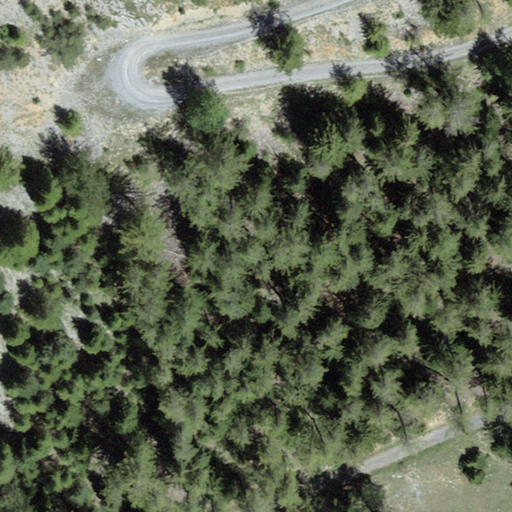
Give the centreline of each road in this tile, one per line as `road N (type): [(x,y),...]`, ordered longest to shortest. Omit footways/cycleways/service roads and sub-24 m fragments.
road 1 (track): [(511,33),(415,67),(214,85),(152,103),(125,91),(126,55),(250,29),(334,0)]
road 2 (track): [(260,511),(511,417)]
